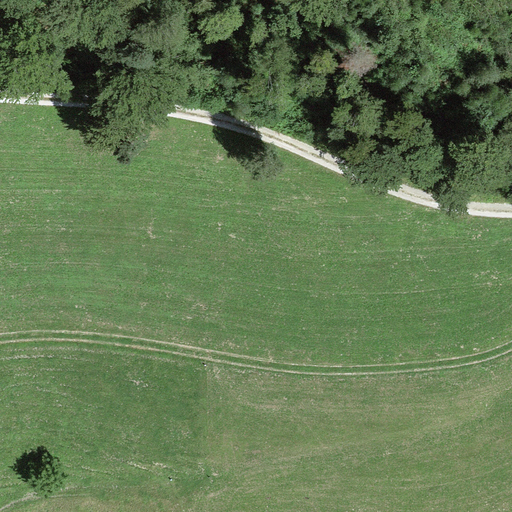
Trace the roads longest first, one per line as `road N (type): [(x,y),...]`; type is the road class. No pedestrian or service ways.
road 1 (track): [(511,210),(423,198),(219,118),(168,107),(0,99)]
road 2 (track): [(0,509),(53,489),(204,487),(322,472),(455,448),(511,421)]
road 3 (track): [(0,341),(95,340),(347,371),(479,359),(511,348)]
